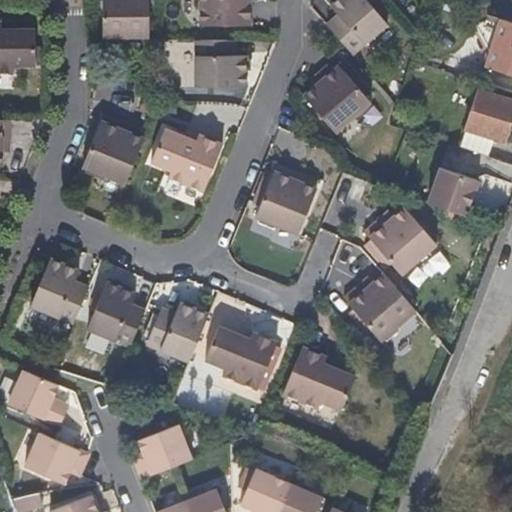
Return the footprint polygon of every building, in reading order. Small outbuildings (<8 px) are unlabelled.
[(105,0),(106,35),(152,35),(151,0),(105,0)] [(202,0),(203,24),(253,24),(252,0),(202,0)] [(340,14),(328,25),(339,36),(354,53),(390,22),(369,0),(337,0),(332,5),(340,14)] [(511,22),(499,19),(485,65),(511,72),(511,22)] [(1,24),(0,23),(0,73),(14,73),(14,67),(37,66),(36,31),(2,31),(1,24)] [(238,55),(239,39),(199,39),(199,86),(250,85),(249,54),(238,55)] [(337,59),(318,75),(322,81),(306,95),(338,131),(373,101),(337,59)] [(457,144),(486,153),(489,143),(492,144),(495,139),(502,141),(511,113),(511,101),(475,89),(457,144)] [(84,164),(126,182),(144,138),(125,130),(127,123),(105,114),(84,164)] [(10,145),(10,119),(0,119),(0,165),(2,166),(2,146),(10,145)] [(197,142),(166,130),(156,152),(152,161),(172,169),(169,176),(204,190),(223,144),(200,135),(197,142)] [(299,173),(277,165),(257,216),(298,233),(316,188),(296,180),(299,173)] [(464,215),(470,200),(478,180),(439,166),(425,201),(464,215)] [(143,189),(155,194),(162,173),(150,168),(143,189)] [(334,198),(357,205),(364,182),(341,175),(334,198)] [(464,215),(469,216),(474,202),(470,200),(464,215)] [(438,242),(407,206),(390,219),(386,214),(368,231),(404,271),(438,242)] [(31,304),(74,322),(88,286),(74,280),(78,270),(49,258),(31,304)] [(416,285),(430,275),(420,262),(407,272),(416,285)] [(384,338),(418,308),(386,273),(369,287),(365,282),(348,296),(384,338)] [(88,328),(130,345),(144,310),(131,304),(135,292),(107,281),(88,328)] [(146,343),(189,361),(208,314),(180,302),(176,313),(161,307),(146,343)] [(259,389),(277,343),(253,332),(251,339),(219,326),(206,359),(226,368),(224,374),(259,389)] [(284,393),(307,403),(323,361),(325,356),(303,346),(284,393)] [(323,361),(307,403),(319,408),(322,401),(341,409),(355,375),(326,363),(323,361)] [(56,399),(62,384),(28,369),(13,403),(63,426),(69,411),(54,405),(56,399)] [(71,406),(56,399),(54,405),(69,411),(71,406)] [(152,408),(143,404),(136,423),(145,427),(152,408)] [(141,464),(147,479),(177,468),(195,461),(182,427),(143,441),(142,442),(146,453),(148,460),(141,464)] [(86,469),(93,454),(44,432),(29,465),(69,483),(74,472),(76,465),(86,469)] [(138,456),(141,464),(148,460),(146,453),(138,456)] [(83,475),(86,469),(76,465),(74,472),(83,475)] [(281,511),(293,487),(259,472),(244,505),(258,511),(281,511)] [(293,487),(281,511),(320,511),(325,502),(293,487)] [(194,511),(228,511),(221,491),(190,503),(194,511)] [(28,511),(47,506),(43,493),(18,496),(23,511),(28,511)] [(53,511),(100,511),(95,497),(53,511)] [(194,511),(190,503),(165,511),(194,511)]
